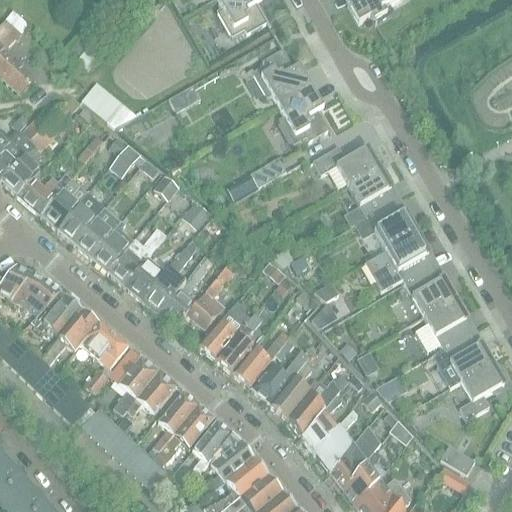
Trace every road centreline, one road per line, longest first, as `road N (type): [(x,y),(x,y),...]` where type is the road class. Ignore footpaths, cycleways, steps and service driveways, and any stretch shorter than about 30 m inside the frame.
road 1 (residential): [(320,511),(234,419),(19,232)]
road 2 (residential): [(511,316),(388,105),(308,0)]
